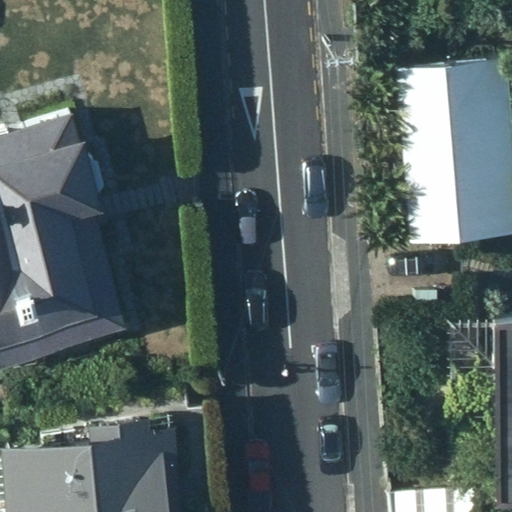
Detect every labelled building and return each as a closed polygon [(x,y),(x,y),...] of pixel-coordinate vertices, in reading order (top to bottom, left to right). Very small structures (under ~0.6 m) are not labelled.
[(173,0),(59,0),(58,47),(172,51),(173,0)] [(495,60),(382,66),(391,242),(504,236),(495,60)] [(0,343),(50,332),(129,314),(100,209),(123,203),(103,128),(89,132),(78,91),(0,111),(0,343)] [(511,373),(466,374),(468,467),(511,467),(511,373)] [(0,511),(181,511),(180,422),(161,423),(161,414),(93,416),(93,428),(1,433),(0,433),(0,511)] [(466,511),(466,485),(386,486),(386,511),(466,511)]
